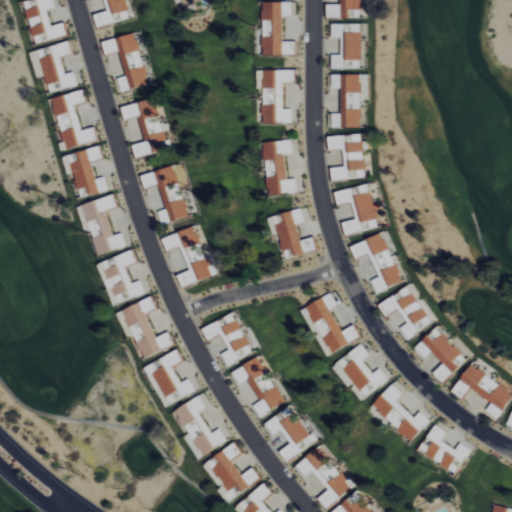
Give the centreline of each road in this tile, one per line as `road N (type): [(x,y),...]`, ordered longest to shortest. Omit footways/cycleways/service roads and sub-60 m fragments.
road 1 (residential): [(309,511),(259,452),(139,232),(75,0)]
road 2 (residential): [(307,0),(312,149),(339,261),(411,378),(511,445)]
road 3 (residential): [(177,308),(339,261)]
